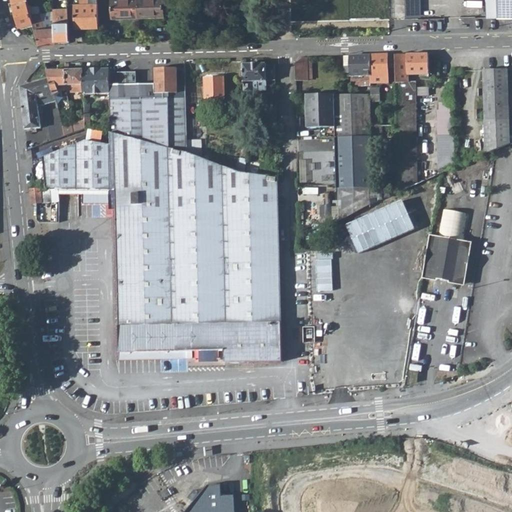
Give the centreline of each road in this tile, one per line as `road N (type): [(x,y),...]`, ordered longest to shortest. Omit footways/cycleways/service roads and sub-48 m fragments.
road 1 (tertiary): [(77,443),(419,413)]
road 2 (residential): [(284,45),(0,55)]
road 3 (residential): [(23,289),(0,63)]
road 4 (residential): [(284,45),(511,40)]
road 5 (residential): [(284,45),(288,250)]
road 6 (unknown): [(511,373),(500,293),(511,207)]
road 7 (residential): [(39,414),(23,289)]
